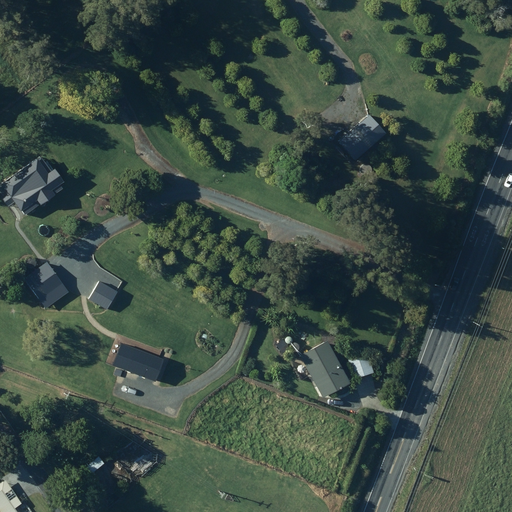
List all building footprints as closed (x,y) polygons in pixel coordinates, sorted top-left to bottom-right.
[(61,180),(65,177),(55,164),(51,166),(41,153),(38,156),(38,154),(2,180),(8,189),(1,195),(8,204),(16,199),(25,212),(64,184),(61,180)] [(69,290),(47,259),(24,275),(46,306),(69,290)] [(90,297),(107,308),(119,289),(102,278),(90,297)] [(328,337),(301,351),(324,394),(351,380),(328,337)] [(284,338),(276,342),(283,355),(291,351),(284,338)] [(368,352),(349,358),(355,377),(374,371),(368,352)] [(98,454),(85,465),(91,472),(105,461),(98,454)] [(0,488),(0,511),(18,511),(15,506),(22,501),(6,478),(0,482),(0,487),(1,488),(0,488)]
